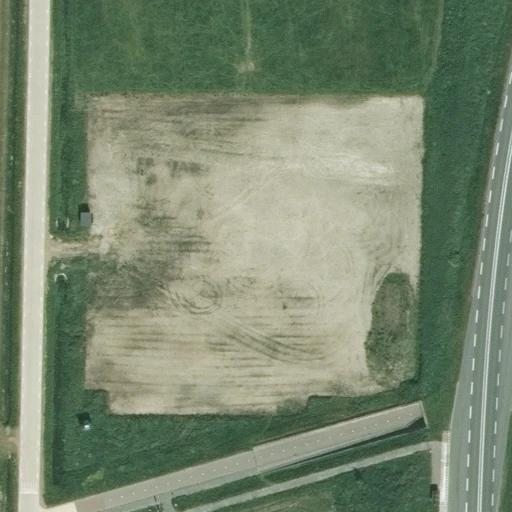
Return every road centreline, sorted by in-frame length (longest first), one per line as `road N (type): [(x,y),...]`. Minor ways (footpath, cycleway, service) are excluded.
road 1 (unclassified): [(27,511),(35,0)]
road 2 (primary): [(478,511),(490,282),(511,126)]
